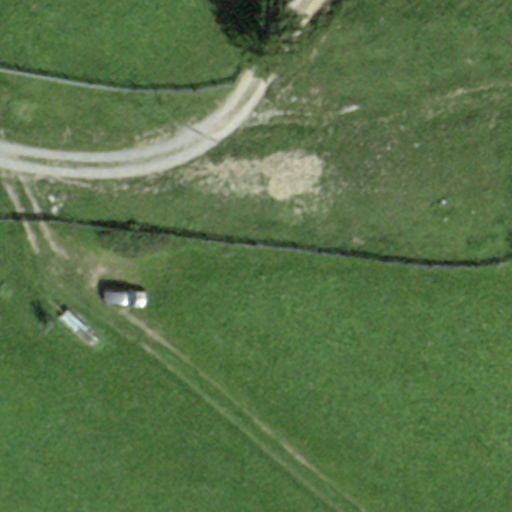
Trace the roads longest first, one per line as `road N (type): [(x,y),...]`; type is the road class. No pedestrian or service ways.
road 1 (track): [(12,157),(63,270),(105,320),(209,388),(347,511)]
road 2 (track): [(312,0),(241,118),(161,165),(0,155)]
